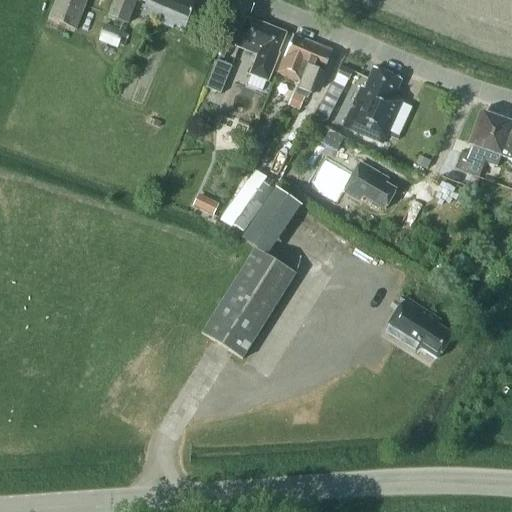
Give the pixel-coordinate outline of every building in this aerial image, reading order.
[(55,0),(47,20),(76,31),(87,0),(55,0)] [(140,15),(182,33),(194,4),(185,0),(114,0),(108,18),(127,25),(136,0),(145,3),(140,15)] [(285,34),(246,19),(235,47),(256,55),(248,76),(267,84),(274,67),(272,66),(273,62),(274,62),(285,34)] [(104,26),(98,40),(117,47),(123,34),(104,26)] [(292,36),(277,73),(299,82),(294,95),(303,99),(307,101),(313,84),(317,85),(322,73),(323,73),(331,53),(292,36)] [(206,89),(220,95),(232,67),(217,61),(206,89)] [(347,82),(352,72),(340,67),(336,78),(347,82)] [(338,125),(382,144),(401,102),(393,99),(401,81),(373,69),(364,89),(361,88),(347,117),(342,115),(338,125)] [(303,99),(294,95),(292,95),(287,107),(298,112),(303,99)] [(511,127),(511,125),(482,115),(470,147),(467,157),(461,155),(456,170),(479,178),(484,163),(511,173),(511,131),(511,127)] [(269,162),(273,152),(266,149),(262,159),(269,162)] [(426,170),(430,163),(419,158),(415,165),(426,170)] [(387,181),(358,164),(342,192),(360,203),(363,199),(384,211),(395,191),(385,185),(387,181)] [(318,199),(325,187),(305,174),(297,186),(318,199)] [(252,176),(220,218),(243,234),(272,191),(252,176)] [(241,241),(267,258),(301,206),(276,189),(241,241)] [(199,210),(212,216),(217,205),(205,199),(199,210)] [(201,335),(242,361),(295,276),(254,250),(201,335)] [(403,300),(383,332),(414,352),(417,346),(437,359),(452,336),(436,326),(439,322),(403,300)]
